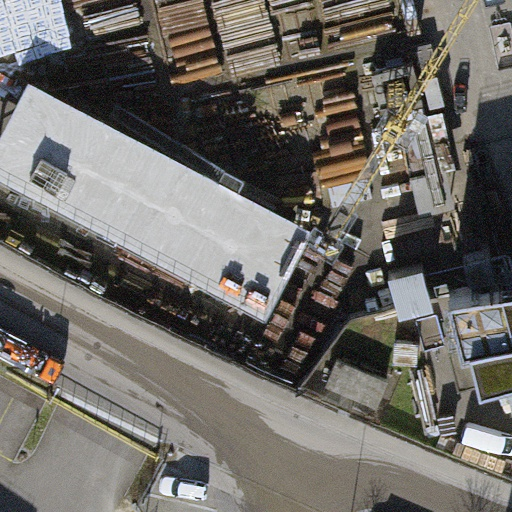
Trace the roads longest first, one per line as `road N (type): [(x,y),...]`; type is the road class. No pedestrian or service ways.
road 1 (residential): [(0,304),(151,390),(446,511)]
road 2 (unknown): [(151,390),(266,511)]
